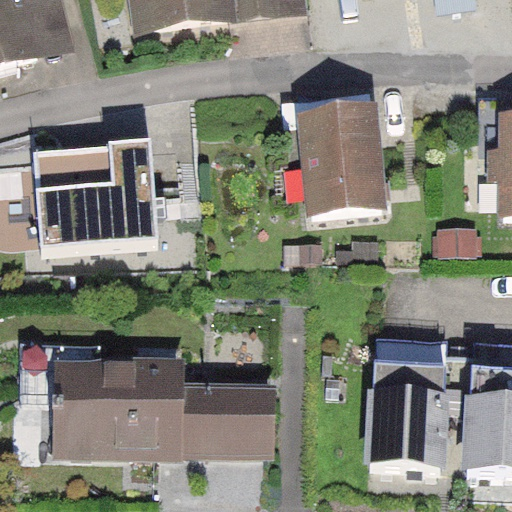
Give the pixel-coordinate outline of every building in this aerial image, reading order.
[(23,0),(0,0),(0,72),(41,61),(23,0)] [(138,0),(143,37),(234,24),(231,0),(138,0)] [(308,0),(245,0),(250,31),(312,23),(308,0)] [(511,230),(511,122),(490,123),(492,231),(511,230)] [(387,223),(378,124),(295,132),(304,230),(387,223)] [(34,166),(43,262),(160,251),(151,155),(34,166)] [(377,354),(370,472),(441,477),(449,359),(377,354)] [(511,362),(473,360),(465,478),(511,481),(511,362)] [(59,376),(58,457),(180,459),(181,400),(181,377),(59,376)] [(181,400),(180,459),(273,459),(273,401),(181,400)]
